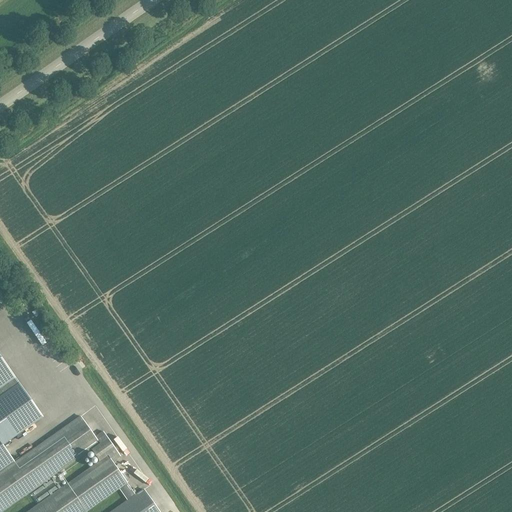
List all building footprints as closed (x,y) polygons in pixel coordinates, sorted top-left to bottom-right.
[(0,356),(0,397),(19,384),(14,377),(0,356)] [(64,361),(56,364),(59,370),(66,366),(64,361)] [(0,470),(14,461),(2,444),(42,416),(19,384),(0,397),(0,470)] [(100,462),(27,511),(85,511),(119,488),(127,483),(112,462),(120,456),(103,432),(95,437),(80,417),(0,473),(0,511),(1,511),(91,450),(100,462)] [(53,478),(52,479),(52,480),(46,485),(45,484),(43,485),(45,489),(47,487),(54,483),(56,481),(53,478)] [(128,501),(112,511),(159,511),(144,490),(136,496),(127,483),(119,488),(128,501)] [(50,495),(52,494),(52,493),(58,488),(59,489),(61,488),(58,485),(56,486),(50,491),(48,492),(50,495)]
